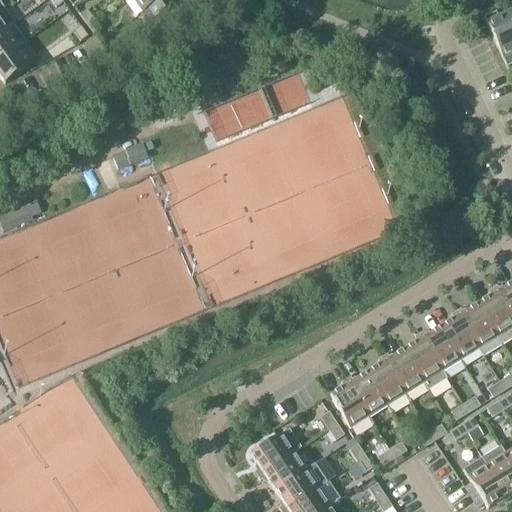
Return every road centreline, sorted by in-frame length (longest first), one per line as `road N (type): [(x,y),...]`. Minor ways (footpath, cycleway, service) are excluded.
road 1 (residential): [(247,511),(216,466),(211,442),(241,399),(511,240)]
road 2 (residential): [(187,28),(17,125),(0,123)]
road 3 (residential): [(511,164),(460,65),(457,8),(472,0)]
